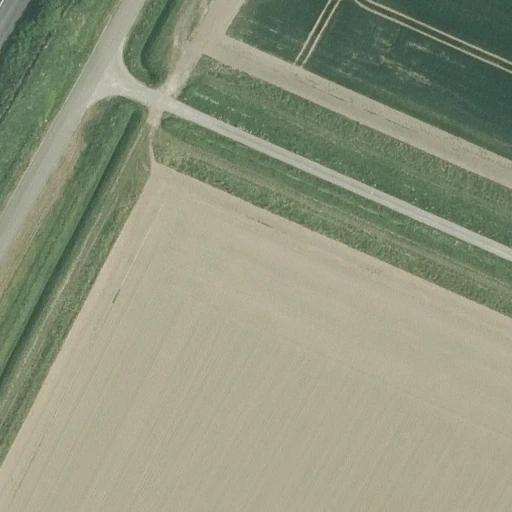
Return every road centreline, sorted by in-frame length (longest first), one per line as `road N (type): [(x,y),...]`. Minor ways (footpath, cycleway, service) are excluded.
road 1 (unclassified): [(511,260),(88,70)]
road 2 (unclassified): [(0,234),(88,70)]
